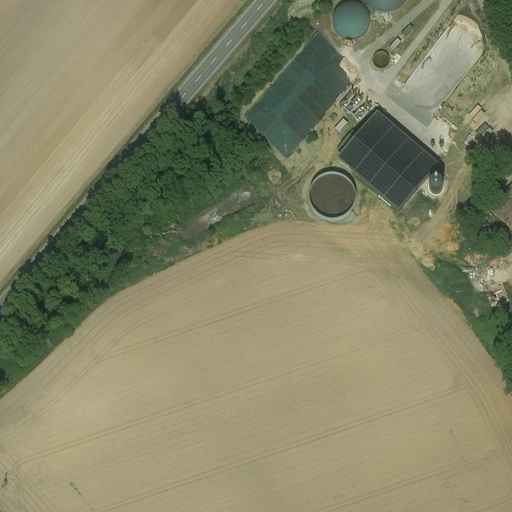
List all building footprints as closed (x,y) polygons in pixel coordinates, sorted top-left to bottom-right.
[(401,8),(405,3),(406,0),(363,0),(365,3),(370,8),(375,12),(382,14),(389,14),(395,12),(401,8)] [(361,38),(366,33),(369,29),(370,23),(369,18),(367,13),(364,9),(360,6),(355,4),(350,4),(344,5),(340,7),(336,11),(333,17),(332,23),(334,30),(337,35),(343,39),(349,41),(355,41),(361,38)] [(410,27),(402,36),(405,39),(413,30),(410,27)] [(356,96),(352,92),(340,106),(344,110),(356,96)] [(356,213),(362,180),(324,173),(318,208),(329,210),(328,216),(343,219),(344,211),(356,213)] [(511,183),(488,209),(511,232),(511,183)] [(496,292),(496,300),(508,299),(508,292),(496,292)]
